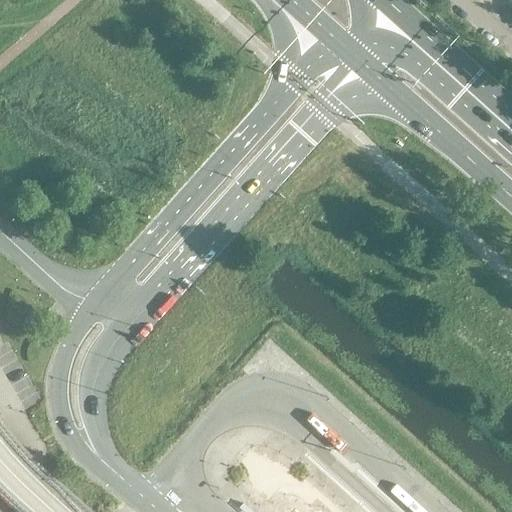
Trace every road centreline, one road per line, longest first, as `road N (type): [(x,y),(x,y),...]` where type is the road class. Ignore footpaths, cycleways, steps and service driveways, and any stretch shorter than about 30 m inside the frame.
road 1 (unclassified): [(337,41),(91,306)]
road 2 (unclassified): [(124,331),(367,68)]
road 3 (unclassified): [(91,306),(63,361),(56,399),(76,447),(146,505)]
road 4 (unclassified): [(146,505),(102,446),(94,413),(96,375),(124,331)]
road 5 (trunk): [(367,68),(511,199)]
road 6 (trunk): [(511,117),(393,10)]
